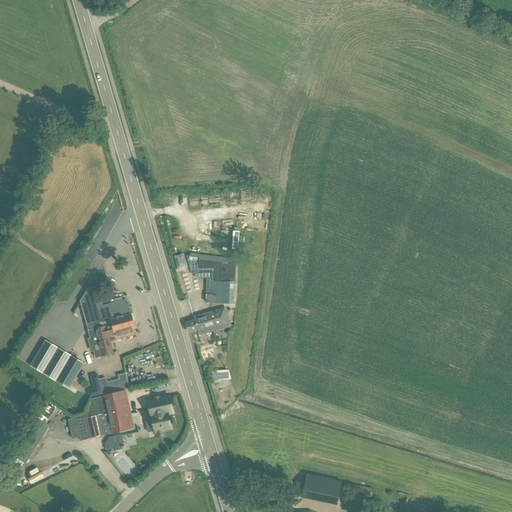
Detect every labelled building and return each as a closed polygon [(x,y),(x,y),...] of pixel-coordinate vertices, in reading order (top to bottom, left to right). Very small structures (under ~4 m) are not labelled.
[(187,260),(192,275),(200,273),(210,273),(210,293),(205,293),(205,302),(234,303),(234,260),(234,258),(199,255),(199,254),(189,253),(187,260)] [(81,301),(89,331),(96,358),(114,353),(111,342),(136,335),(130,314),(133,313),(131,307),(129,308),(126,300),(102,307),(97,287),(88,290),(81,301)] [(191,325),(188,326),(189,330),(192,329),(192,331),(199,330),(200,334),(230,326),(226,309),(199,316),(200,320),(190,322),(191,325)] [(45,341),(31,366),(69,389),(84,364),(45,341)] [(119,357),(96,366),(98,372),(121,363),(119,357)] [(123,387),(129,386),(126,372),(120,374),(123,387)] [(91,376),(95,395),(102,394),(98,375),(91,376)] [(86,416),(75,419),(81,442),(132,430),(123,393),(104,398),(92,401),(86,416)] [(170,398),(149,403),(156,433),(172,429),(169,415),(174,414),(170,398)] [(40,420),(16,458),(27,464),(51,426),(40,420)] [(123,436),(110,439),(105,446),(107,452),(113,451),(114,453),(126,450),(123,436)] [(119,465),(125,463),(122,455),(116,458),(119,465)] [(308,475),(303,499),(337,506),(343,482),(308,475)] [(349,484),(348,493),(372,498),(374,489),(349,484)]
